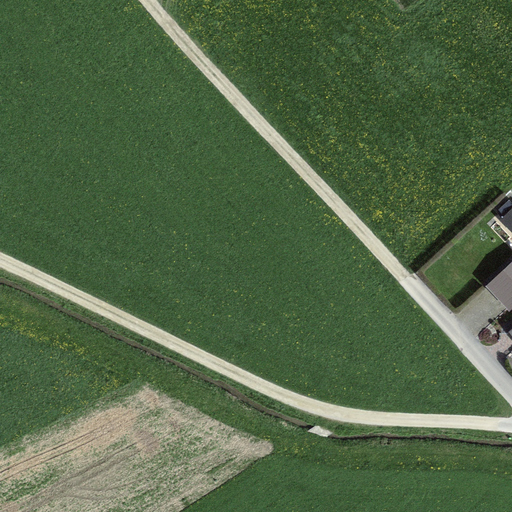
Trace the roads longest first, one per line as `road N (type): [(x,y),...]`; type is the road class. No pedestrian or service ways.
road 1 (track): [(142,0),(404,283)]
road 2 (residential): [(511,401),(404,283)]
